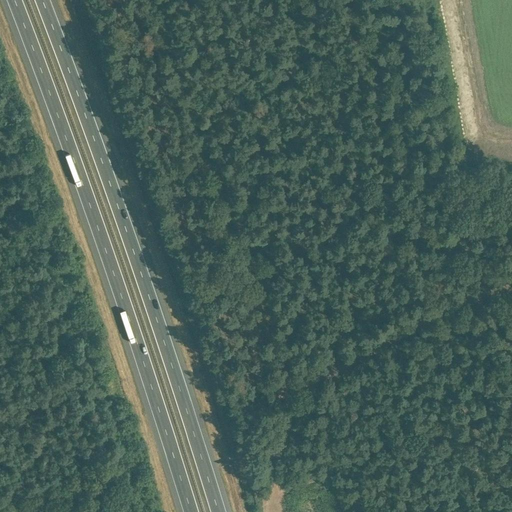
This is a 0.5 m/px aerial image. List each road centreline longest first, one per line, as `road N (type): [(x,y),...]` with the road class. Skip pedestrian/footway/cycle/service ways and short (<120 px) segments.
road 1 (track): [(511,280),(290,388),(156,0)]
road 2 (motorway): [(220,511),(42,0)]
road 3 (motorway): [(14,0),(191,511)]
